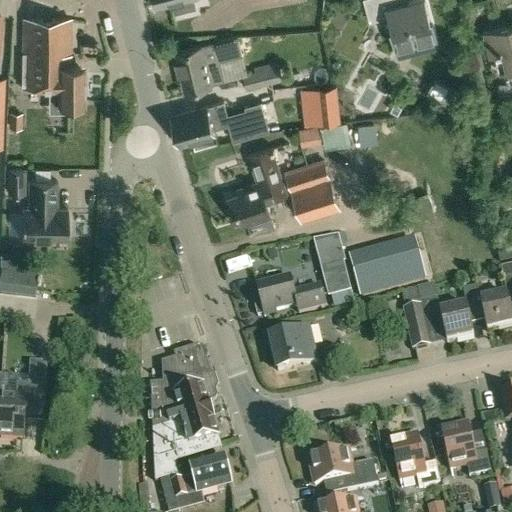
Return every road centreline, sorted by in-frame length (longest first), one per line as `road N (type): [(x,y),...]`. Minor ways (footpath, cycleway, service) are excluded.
road 1 (tertiary): [(110,462),(124,166),(158,133)]
road 2 (residential): [(254,417),(158,133)]
road 3 (residential): [(254,417),(511,361)]
road 4 (tertiary): [(158,133),(125,0)]
